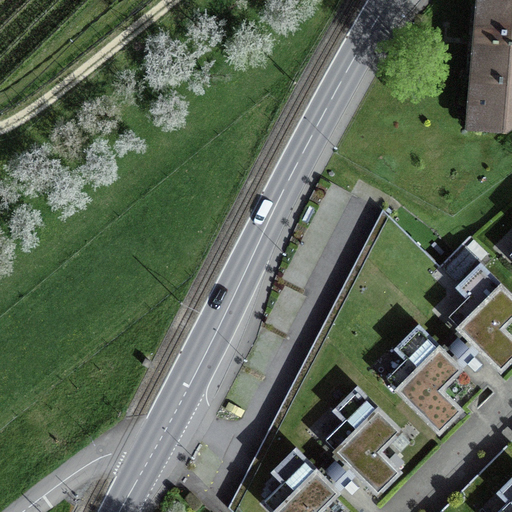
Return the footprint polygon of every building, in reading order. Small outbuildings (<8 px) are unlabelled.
[(476,27),(475,42),(511,44),(511,0),(486,0),(484,28),(476,27)] [(475,128),(505,131),(511,126),(511,44),(475,42),(474,56),(483,57),(481,76),(472,75),(470,102),(477,103),(475,128)] [(459,328),(475,344),(479,349),(501,370),(511,358),(511,339),(501,328),(511,317),(511,298),(480,267),(459,288),(479,308),(459,328)] [(472,355),(479,349),(475,344),(455,364),(419,328),(397,349),(418,370),(398,390),(439,432),(460,410),(440,390),(460,369),(459,369),(466,362),(475,370),(481,364),(472,355)] [(336,451),(352,467),(356,472),(378,493),(399,472),(378,451),(398,431),(357,390),(336,411),(356,431),(336,451)] [(349,479),(356,472),(352,467),(332,487),(296,451),(274,472),(295,493),(275,511),(317,511),(337,492),(336,492),(343,485),(351,494),(355,490),(358,487),(349,479)] [(511,511),(511,482),(501,493),(511,504),(511,511)]
